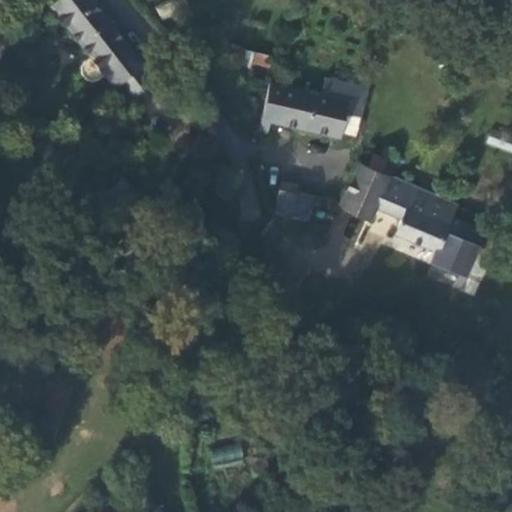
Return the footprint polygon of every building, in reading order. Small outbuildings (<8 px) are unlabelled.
[(142,69),(130,52),(88,0),(60,0),(50,8),(89,58),(82,63),(79,68),(80,75),(85,81),(91,84),(97,82),(103,76),(114,90),(118,87),(134,107),(157,88),(142,69)] [(252,52),(250,65),(270,68),(271,55),(252,52)] [(269,83),(261,118),(270,120),(340,137),(345,113),(359,116),(366,87),(324,78),(320,95),(269,83)] [(268,130),(270,120),(261,118),(259,128),(268,130)] [(374,206),(387,176),(380,173),(386,160),(372,154),(367,168),(358,164),(340,207),(369,221),(375,207),(374,206)] [(394,163),(386,160),(380,173),(387,176),(388,176),(394,163)] [(456,205),(388,176),(387,176),(374,206),(375,207),(401,218),(395,232),(437,250),(433,259),(464,272),(480,234),(479,231),(450,219),(456,205)] [(136,195),(123,179),(108,192),(102,186),(93,194),(105,210),(114,202),(117,206),(124,200),(127,203),(136,195)] [(297,193),(298,187),(280,183),(273,215),(306,222),(312,196),(297,193)] [(289,347),(273,348),(274,374),(290,373),(289,347)] [(211,464),(242,462),(240,445),(210,447),(211,464)]
